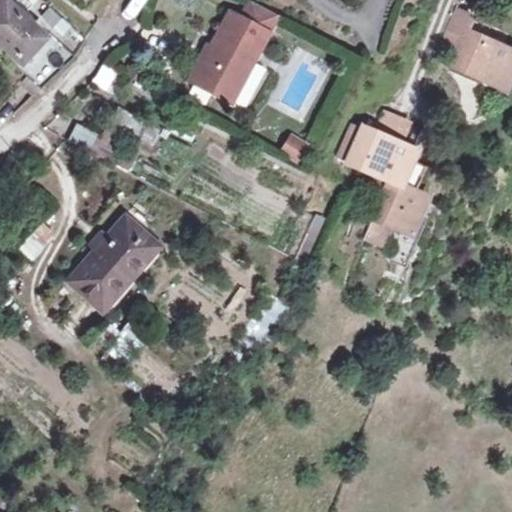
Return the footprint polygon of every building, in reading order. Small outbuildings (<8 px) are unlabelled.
[(0,0),(0,37),(49,84),(70,54),(12,0),(10,0),(8,4),(3,0),(0,0)] [(127,0),(122,12),(132,17),(141,0),(127,0)] [(192,75),(239,102),(289,17),(259,0),(256,0),(246,17),(234,11),(211,55),(205,52),(192,75)] [(69,43),(78,30),(46,7),(37,20),(69,43)] [(510,87),(511,80),(511,48),(473,31),(480,16),(460,8),(447,39),(464,47),(458,64),(510,87)] [(92,85),(109,90),(115,67),(97,62),(92,85)] [(115,106),(106,121),(148,145),(157,129),(115,106)] [(383,112),(374,134),(400,145),(408,123),(383,112)] [(67,139),(89,147),(96,130),(73,122),(67,139)] [(127,170),(140,142),(101,125),(89,152),(127,170)] [(287,128),(274,145),(290,156),(302,139),(287,128)] [(400,145),(374,134),(362,129),(348,164),(389,180),(365,238),(383,246),(394,222),(414,231),(428,194),(403,184),(415,151),(400,145)] [(132,242),(144,229),(129,217),(119,230),(132,242)] [(34,261),(54,231),(37,220),(17,250),(34,261)] [(297,226),(285,251),(295,257),(304,263),(315,234),(297,226)] [(164,247),(144,229),(132,242),(119,230),(74,281),(108,311),(164,247)] [(118,325),(108,351),(130,360),(140,335),(118,325)]
